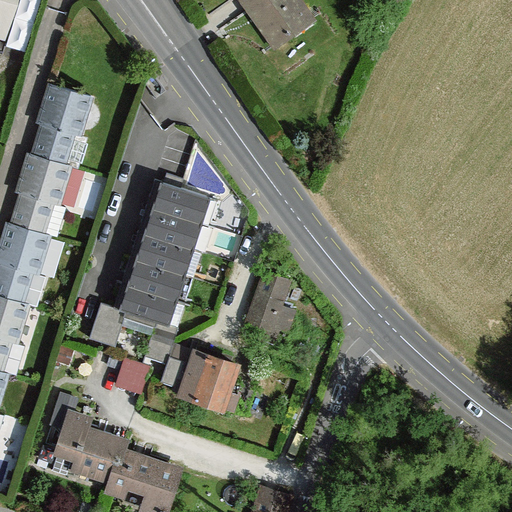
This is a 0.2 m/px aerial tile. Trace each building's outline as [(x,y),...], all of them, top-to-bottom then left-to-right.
[(0,0),(0,56),(21,63),(40,0),(0,0)] [(307,0),(245,0),(278,49),(321,20),(307,0)] [(0,413),(98,99),(53,85),(0,256),(0,413)] [(210,205),(158,188),(115,322),(168,339),(210,205)] [(297,283),(266,272),(248,324),(292,340),(303,311),(289,306),(297,283)] [(248,366),(198,350),(182,398),(233,414),(248,366)] [(146,389),(154,361),(127,353),(119,381),(146,389)] [(128,453),(132,441),(91,429),(94,418),(67,410),(49,468),(109,485),(105,497),(154,511),(172,511),(185,470),(128,453)] [(292,511),(298,497),(268,488),(258,511),(292,511)]
